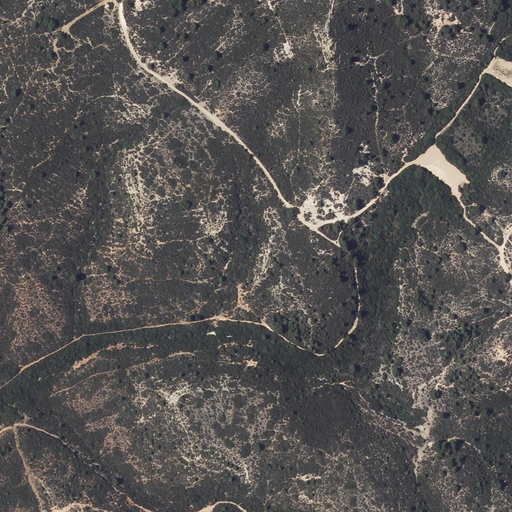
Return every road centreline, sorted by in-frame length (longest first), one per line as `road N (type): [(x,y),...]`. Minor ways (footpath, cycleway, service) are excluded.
road 1 (track): [(511,35),(500,39),(451,122),(382,184),(365,210),(309,225),(213,114),(144,64),(125,37),(121,0)]
road 2 (track): [(410,162),(438,175),(461,201),(464,218),(500,248)]
